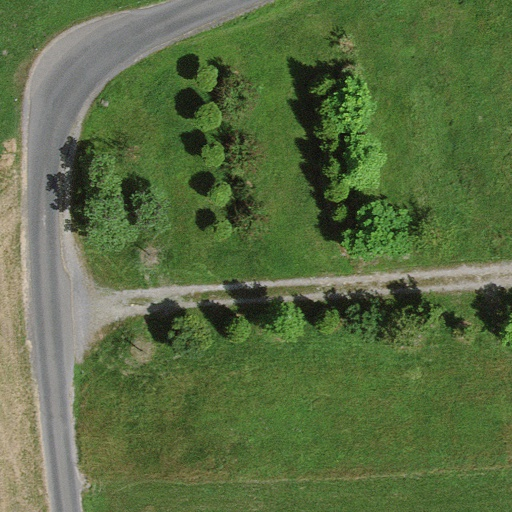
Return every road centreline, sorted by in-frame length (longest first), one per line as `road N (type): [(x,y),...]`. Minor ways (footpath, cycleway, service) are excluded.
road 1 (unclassified): [(69,511),(47,244),(53,118),(94,56),(219,0)]
road 2 (track): [(50,316),(511,277)]
